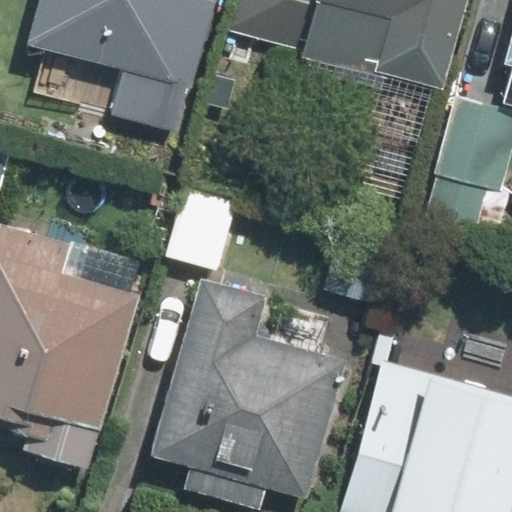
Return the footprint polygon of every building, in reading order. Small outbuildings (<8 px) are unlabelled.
[(203,0),(46,0),(36,42),(126,63),(114,111),(174,125),(203,0)] [(465,0),(320,0),(312,33),(406,58),(410,43),(451,54),(465,0)] [(434,177),(501,195),(511,153),(511,96),(460,83),(434,177)] [(501,195),(434,177),(424,215),(491,233),(501,195)] [(218,270),(236,197),(183,184),(165,256),(218,270)] [(81,230),(17,211),(2,262),(0,261),(0,390),(37,401),(29,428),(98,449),(150,274),(74,252),(81,230)] [(263,291),(202,275),(157,437),(179,443),(171,476),(253,498),(262,465),(313,479),(346,358),(251,332),(263,291)] [(511,511),(511,406),(387,377),(354,511),(511,511)]
